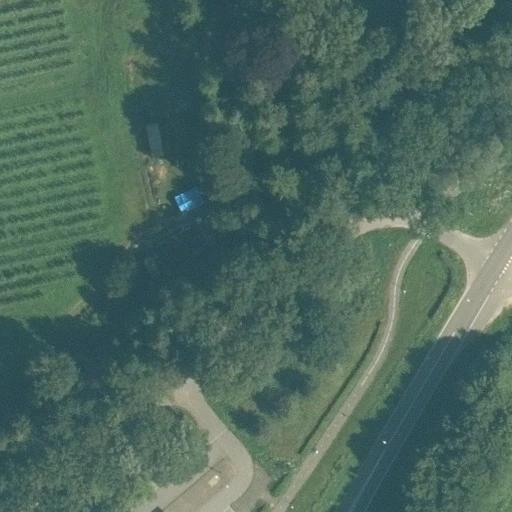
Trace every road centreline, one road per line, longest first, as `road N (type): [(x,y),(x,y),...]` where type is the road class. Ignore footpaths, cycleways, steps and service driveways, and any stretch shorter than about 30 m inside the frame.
road 1 (unclassified): [(495,265),(425,223),(401,216),(356,223),(18,511)]
road 2 (secondary): [(347,511),(495,265)]
